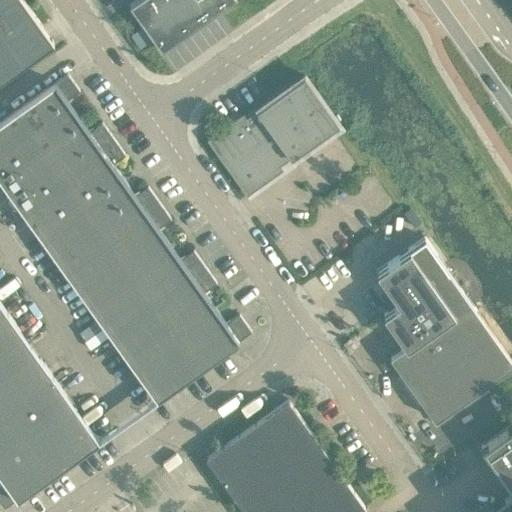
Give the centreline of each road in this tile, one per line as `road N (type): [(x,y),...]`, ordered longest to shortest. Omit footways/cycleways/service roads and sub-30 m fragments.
road 1 (unclassified): [(64,511),(304,338)]
road 2 (unclassified): [(149,117),(304,338)]
road 3 (unknown): [(0,235),(156,445)]
road 4 (unclassified): [(304,338),(430,511)]
road 5 (unclassified): [(149,117),(315,0)]
road 6 (unclassified): [(65,0),(149,117)]
road 7 (tertiary): [(429,0),(511,113)]
